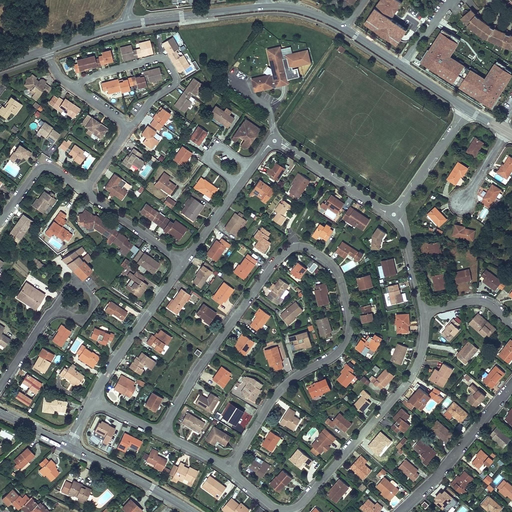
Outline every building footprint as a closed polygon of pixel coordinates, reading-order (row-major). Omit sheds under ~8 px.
[(415,0),(370,0),(354,25),(399,56),(432,10),(415,0)] [(511,46),(511,33),(509,32),(500,29),(492,25),(486,21),(479,15),(472,8),(463,16),(465,20),(469,23),(477,30),(488,37),(497,41),(505,45),(511,46)] [(461,41),(442,29),(421,62),(493,109),(511,79),(511,70),(498,61),(486,80),(451,57),(461,41)] [(170,36),(160,42),(178,71),(188,65),(181,54),(178,55),(174,49),(177,47),(170,36)] [(117,47),(121,60),(151,52),(148,39),(136,42),(137,48),(130,50),(128,44),(117,47)] [(339,46),(337,51),(343,55),(345,50),(339,46)] [(281,60),(278,48),(266,51),(272,75),(250,80),(253,93),(263,90),(272,88),(271,85),(274,84),(276,83),(277,83),(278,82),(279,81),(279,80),(280,77),(281,75),(281,73),(284,72),(286,81),(298,78),(296,69),(291,70),(291,68),(309,64),(306,51),(284,56),(285,59),(281,60)] [(73,64),(74,71),(99,65),(98,63),(111,60),(109,49),(100,50),(101,55),(97,56),(97,58),(94,59),(93,55),(76,59),(77,63),(73,64)] [(116,78),(100,82),(102,90),(106,89),(107,93),(119,90),(120,91),(129,89),(128,86),(135,84),(136,87),(145,85),(143,78),(147,77),(148,81),(161,78),(158,67),(142,71),(142,73),(117,80),(116,78)] [(284,72),(281,73),(281,75),(280,77),(279,80),(279,81),(278,82),(277,83),(276,83),(274,84),(275,87),(287,84),(286,81),(284,72)] [(31,96),(36,100),(43,91),(46,87),(43,85),(45,83),(46,82),(42,79),(39,82),(36,79),(37,78),(32,74),(30,76),(27,76),(25,79),(26,82),(24,84),(28,88),(30,85),(32,87),(36,90),(33,93),(31,96)] [(172,105),(182,111),(189,101),(186,99),(190,93),(193,95),(201,84),(192,77),(172,105)] [(10,96),(3,105),(1,104),(0,105),(0,114),(5,118),(10,112),(12,113),(15,107),(17,108),(21,104),(10,96)] [(73,117),(79,108),(65,98),(64,99),(60,96),(53,105),(62,111),(63,110),(73,117)] [(192,102),(198,108),(201,105),(195,99),(192,102)] [(163,121),(169,112),(159,106),(151,117),(155,120),(158,122),(160,118),(163,121)] [(224,109),(221,112),(214,106),(207,115),(207,116),(224,128),(231,119),(226,116),(229,112),(224,109)] [(98,124),(99,122),(92,117),(87,123),(83,121),(82,122),(93,131),(93,132),(100,137),(106,129),(98,124)] [(159,131),(163,125),(158,122),(155,120),(151,126),(159,131)] [(239,127),(230,140),(233,142),(239,134),(245,138),(240,143),(245,146),(248,142),(246,142),(249,139),(251,141),(255,135),(254,134),(255,132),(254,131),(256,129),(251,125),(250,126),(247,124),(248,122),(246,121),(240,128),(239,127)] [(44,122),(38,130),(47,136),(46,138),(53,143),(59,134),(52,129),(53,128),(44,122)] [(152,137),(156,131),(147,126),(141,135),(146,138),(142,143),(150,148),(153,144),(156,145),(158,141),(152,137)] [(204,135),(195,128),(185,140),(195,147),(198,143),(196,142),(199,138),(201,139),(204,135)] [(476,137),(467,151),(476,156),(484,142),(476,137)] [(65,150),(69,144),(63,140),(59,145),(65,150)] [(27,159),(32,152),(19,143),(15,151),(14,151),(9,158),(14,161),(16,157),(18,159),(21,155),(23,156),(27,159)] [(84,151),(84,150),(74,144),(69,151),(78,157),(78,158),(76,160),(81,163),(86,155),(83,153),(84,151)] [(139,157),(141,154),(133,148),(128,156),(126,155),(121,162),(128,167),(131,163),(137,168),(143,160),(139,157)] [(187,158),(189,155),(180,148),(170,161),(180,168),(184,162),(183,161),(186,158),(187,158)] [(23,156),(21,155),(18,159),(16,157),(14,161),(17,164),(23,156)] [(508,178),(511,170),(511,156),(510,156),(505,165),(502,169),(501,168),(498,172),(508,178)] [(281,168),(273,162),(268,170),(265,169),(262,172),(273,180),(281,168)] [(459,162),(448,180),(455,185),(461,176),(464,171),(466,172),(468,168),(459,162)] [(120,199),(125,191),(116,184),(121,177),(114,173),(104,187),(120,199)] [(165,182),(168,178),(161,174),(155,184),(161,188),(159,191),(167,196),(173,187),(165,182)] [(295,177),(285,190),(294,196),(304,183),(295,177)] [(209,199),(215,190),(199,178),(194,184),(197,186),(195,188),(209,199)] [(269,190),(255,180),(249,188),(260,195),(258,197),(256,199),(260,202),(269,190)] [(492,184),(482,201),(487,204),(489,201),(492,203),(500,189),(492,184)] [(260,195),(249,188),(247,191),(258,197),(260,195)] [(47,192),(43,189),(37,198),(36,197),(31,204),(36,207),(43,212),(45,209),(42,207),(46,201),(51,204),(56,197),(52,195),(53,193),(49,190),(47,192)] [(323,210),(326,206),(335,212),(342,203),(336,199),(335,201),(331,198),(332,196),(328,194),(322,203),(319,207),(323,210)] [(170,210),(174,204),(166,198),(162,204),(170,210)] [(193,199),(191,201),(187,198),(182,206),(186,208),(186,209),(181,215),(190,222),(201,206),(193,199)] [(279,204),(277,202),(271,211),(274,212),(269,220),(277,226),(282,218),(279,215),(283,209),(286,210),(289,205),(281,200),(279,204)] [(161,221),(163,219),(143,204),(138,212),(157,227),(161,221)] [(434,206),(427,212),(439,225),(446,218),(434,206)] [(61,208),(57,213),(47,228),(55,233),(56,231),(64,237),(69,230),(61,225),(59,223),(63,218),(67,213),(61,208)] [(101,233),(107,224),(95,215),(91,216),(91,213),(85,210),(83,213),(78,213),(78,220),(82,220),(84,225),(87,228),(92,227),(101,233)] [(352,210),(345,220),(348,222),(353,226),(359,230),(366,221),(361,217),(360,218),(357,216),(358,215),(352,210)] [(222,229),(234,237),(244,223),(239,219),(234,216),(232,214),(222,229)] [(13,234),(21,239),(33,221),(24,215),(18,223),(19,224),(13,234)] [(183,230),(172,222),(169,227),(161,221),(157,227),(161,230),(160,231),(164,234),(165,233),(169,235),(170,234),(177,239),(183,230)] [(19,224),(18,223),(11,232),(13,234),(19,224)] [(318,223),(311,233),(317,237),(317,236),(319,233),(323,236),(321,239),(325,241),(328,236),(324,234),(328,228),(330,226),(324,223),(322,226),(318,223)] [(113,229),(107,224),(101,233),(107,238),(112,231),(113,229)] [(456,224),(453,235),(473,239),(475,230),(464,228),(459,227),(460,225),(456,224)] [(370,235),(369,249),(376,250),(378,238),(380,238),(384,232),(376,228),(370,235)] [(110,242),(116,233),(112,231),(107,238),(104,242),(108,245),(110,242)] [(260,243),(264,237),(255,231),(250,239),(254,242),(250,247),(259,253),(264,246),(260,243)] [(123,241),(124,239),(116,233),(110,242),(119,249),(125,253),(130,246),(123,241)] [(170,234),(169,235),(168,237),(175,242),(177,239),(170,234)] [(219,239),(217,243),(214,241),(211,244),(213,245),(209,250),(207,249),(203,255),(213,262),(223,248),(225,250),(228,245),(219,239)] [(361,255),(340,240),(333,250),(343,257),(347,253),(353,257),(351,260),(353,262),(358,260),(361,255)] [(440,256),(436,241),(424,243),(426,250),(427,249),(428,254),(426,255),(427,259),(440,256)] [(62,258),(73,268),(82,259),(86,263),(91,258),(81,246),(62,258)] [(138,252),(132,261),(151,274),(157,265),(138,252)] [(244,270),(245,271),(253,261),(243,255),(236,265),(234,264),(229,271),(238,278),(244,270)] [(379,260),(382,276),(394,273),(394,269),(391,270),(390,264),(392,264),(391,258),(379,260)] [(82,259),(73,268),(86,283),(96,274),(86,263),(82,259)] [(123,269),(128,263),(124,260),(119,266),(123,269)] [(189,283),(197,288),(209,271),(207,269),(209,266),(203,261),(197,269),(198,270),(189,283)] [(296,261),(288,271),(296,278),(304,268),(296,261)] [(468,268),(452,272),(454,283),(461,282),(461,280),(465,279),(466,281),(470,280),(468,268)] [(501,281),(489,271),(482,280),(487,284),(488,283),(492,286),(491,287),(494,290),(501,281)] [(132,276),(140,282),(143,278),(135,272),(132,276)] [(444,287),(441,272),(429,275),(430,279),(431,278),(432,282),(431,283),(432,290),(444,287)] [(143,289),(145,286),(140,282),(132,276),(129,274),(127,277),(130,279),(123,288),(136,298),(139,294),(137,292),(141,287),(143,289)] [(368,275),(355,277),(356,282),(355,282),(355,284),(359,284),(360,289),(370,288),(368,275)] [(286,283),(277,277),(266,292),(275,298),(286,283)] [(25,282),(16,296),(35,308),(43,297),(31,289),(33,287),(25,282)] [(322,285),(321,282),(312,285),(312,288),(310,288),(315,305),(325,302),(322,292),(320,293),(319,286),(322,285)] [(229,289),(220,283),(209,298),(217,303),(222,296),(224,297),(229,290),(229,289)] [(385,287),(388,304),(397,302),(396,294),(394,285),(385,287)] [(44,295),(33,287),(31,289),(43,297),(44,295)] [(178,290),(164,309),(173,315),(186,295),(178,290)] [(277,315),(283,323),(291,316),(301,308),(293,300),(286,306),(289,309),(286,311),(285,310),(282,313),(281,312),(277,315)] [(125,314),(109,302),(103,311),(110,316),(112,313),(121,320),(125,314)] [(205,324),(212,314),(199,304),(193,313),(201,319),(200,321),(205,324)] [(358,323),(369,320),(367,305),(354,308),(355,311),(357,311),(358,315),(357,315),(358,323)] [(267,316),(258,308),(254,313),(249,320),(250,321),(247,325),(254,331),(257,327),(258,328),(267,316)] [(475,314),(468,322),(478,330),(480,328),(487,335),(494,327),(486,320),(483,324),(482,323),(483,321),(475,314)] [(394,315),(394,333),(404,332),(404,328),(404,322),(406,322),(405,315),(394,315)] [(293,319),(291,316),(283,323),(285,326),(293,319)] [(312,320),(317,339),(327,336),(326,332),(328,332),(323,316),(312,320)] [(438,334),(446,340),(456,329),(453,326),(457,322),(450,316),(447,320),(449,322),(442,330),(438,334)] [(449,322),(447,320),(440,328),(442,330),(449,322)] [(0,325),(0,344),(2,341),(6,343),(9,339),(0,333),(4,328),(0,325)] [(51,341),(60,347),(70,331),(63,327),(59,334),(56,332),(51,341)] [(108,335),(93,328),(89,338),(96,341),(97,339),(105,343),(106,340),(111,342),(114,336),(109,334),(108,335)] [(149,335),(144,343),(155,351),(158,347),(160,343),(163,345),(169,337),(159,330),(156,334),(153,338),(151,337),(149,335)] [(304,331),(284,336),(286,341),(290,340),(292,348),(299,347),(298,345),(301,344),(301,345),(307,343),(304,331)] [(251,342),(239,333),(232,342),(234,343),(231,348),(241,355),(251,342)] [(358,340),(352,347),(361,354),(366,348),(370,351),(377,343),(377,342),(379,339),(380,338),(376,335),(376,336),(374,334),(371,338),(367,335),(363,340),(361,342),(358,340)] [(468,339),(457,352),(459,354),(470,341),(468,339)] [(511,339),(507,345),(509,346),(505,351),(506,352),(503,356),(510,362),(511,359),(511,339)] [(454,355),(464,364),(478,348),(470,341),(459,354),(457,352),(454,355)] [(393,343),(387,362),(397,365),(403,347),(393,343)] [(509,346),(507,345),(500,353),(503,356),(506,352),(505,351),(509,346)] [(98,358),(90,352),(89,354),(82,349),(84,348),(80,346),(75,352),(79,355),(77,358),(83,363),(83,362),(85,359),(93,365),(98,358)] [(278,363),(273,346),(261,350),(263,358),(266,357),(269,366),(270,366),(271,370),(278,368),(277,364),(278,363)] [(41,354),(33,368),(43,374),(50,362),(48,361),(52,354),(42,348),(39,353),(41,354)] [(151,359),(139,351),(135,357),(133,360),(131,358),(125,367),(135,373),(141,365),(143,366),(145,367),(151,359)] [(91,367),(93,365),(85,359),(83,362),(91,367)] [(153,361),(151,359),(145,367),(148,369),(153,361)] [(333,379),(341,386),(351,375),(347,372),(350,369),(342,362),(340,365),(341,366),(343,367),(338,372),(333,379)] [(443,378),(445,379),(451,369),(442,363),(437,371),(436,373),(434,372),(429,380),(438,386),(443,378)] [(82,376),(65,364),(57,375),(62,379),(64,376),(70,380),(76,385),(82,376)] [(497,365),(484,380),(492,388),(495,385),(494,384),(498,379),(499,380),(505,373),(497,365)] [(218,366),(208,380),(215,385),(218,381),(220,383),(227,373),(218,366)] [(381,385),(390,374),(382,367),(373,378),(371,382),(373,384),(376,381),(381,385)] [(436,373),(437,371),(434,369),(428,379),(429,380),(434,372),(436,373)] [(43,384),(26,373),(21,381),(30,386),(29,387),(30,388),(37,393),(43,384)] [(133,387),(123,381),(125,379),(119,375),(112,385),(122,392),(122,393),(127,396),(133,387)] [(245,387),(241,393),(251,400),(256,392),(254,390),(256,387),(259,382),(252,377),(243,376),(243,377),(240,381),(244,384),(246,380),(248,382),(245,387)] [(364,385),(367,382),(360,376),(357,379),(364,385)] [(321,396),(319,392),(327,388),(322,378),(314,382),(315,384),(305,388),(308,396),(310,400),(321,396)] [(486,395),(473,383),(469,387),(475,393),(468,400),(475,407),(486,395)] [(122,392),(112,385),(111,388),(121,394),(122,393),(122,392)] [(356,392),(359,394),(350,404),(359,411),(367,401),(363,398),(367,393),(360,387),(356,392)] [(25,395),(33,399),(37,393),(30,388),(25,395)] [(409,401),(418,409),(429,397),(427,396),(418,388),(413,394),(414,395),(409,401)] [(439,391),(433,388),(430,393),(432,394),(436,397),(439,391)] [(150,391),(142,405),(152,411),(160,397),(150,391)] [(23,394),(20,399),(30,405),(33,399),(25,395),(23,394)] [(197,395),(192,403),(208,412),(217,398),(210,394),(206,400),(203,399),(197,395)] [(162,398),(160,397),(152,411),(154,412),(162,398)] [(66,400),(44,399),(43,410),(52,411),(52,409),(65,410),(66,400)] [(469,415),(454,402),(445,412),(451,418),(454,415),(462,422),(469,415)] [(228,405),(221,415),(231,422),(234,418),(235,419),(236,417),(234,416),(237,411),(228,405)] [(285,407),(275,422),(279,425),(280,424),(281,421),(291,427),(296,419),(289,414),(291,411),(285,407)] [(408,415),(400,408),(393,415),(397,419),(395,421),(394,423),(398,428),(402,431),(408,424),(403,420),(408,415)] [(202,424),(184,412),(178,422),(182,425),(183,423),(197,432),(202,424)] [(349,423),(336,412),(329,420),(325,417),(321,421),(328,427),(332,423),(342,431),(349,423)] [(104,441),(113,425),(99,417),(97,420),(96,419),(92,427),(103,433),(100,439),(104,441)] [(281,421),(280,424),(289,430),(291,427),(281,421)] [(453,435),(437,421),(431,428),(446,442),(453,435)] [(228,437),(212,427),(204,440),(212,445),(215,440),(223,445),(228,437)] [(334,436),(322,427),(316,435),(316,436),(308,445),(318,453),(325,443),(327,445),(334,436)] [(494,438),(493,439),(503,448),(510,440),(499,432),(501,430),(498,427),(491,435),(494,438)] [(141,438),(123,429),(116,442),(120,445),(122,441),(136,448),(141,438)] [(258,443),(268,449),(276,436),(265,429),(263,432),(265,433),(267,434),(264,439),(262,438),(258,443)] [(389,443),(380,435),(373,444),(369,441),(365,445),(377,455),(380,452),(381,452),(389,443)] [(404,437),(396,447),(399,450),(408,440),(404,437)] [(420,440),(413,448),(425,458),(422,461),(426,465),(431,460),(429,457),(431,455),(429,454),(432,450),(420,440)] [(164,458),(153,453),(155,449),(149,446),(145,456),(153,460),(152,462),(160,466),(164,458)] [(26,448),(12,461),(22,473),(30,465),(27,462),(34,457),(26,448)] [(310,460),(295,448),(286,459),(295,465),(301,458),(303,460),(301,462),(306,465),(310,460)] [(493,459),(482,450),(476,457),(478,458),(477,460),(476,459),(472,463),(479,469),(484,464),(486,466),(493,459)] [(50,458),(48,460),(45,456),(40,462),(42,465),(40,467),(45,473),(51,479),(58,472),(53,466),(55,464),(50,458)] [(356,462),(350,469),(362,480),(369,472),(362,465),(364,462),(357,456),(354,460),(356,462)] [(251,472),(259,477),(266,464),(258,460),(256,463),(250,460),(245,467),(249,470),(250,468),(253,469),(251,472)] [(406,460),(399,468),(414,481),(419,475),(416,472),(418,470),(406,460)] [(179,478),(181,474),(190,478),(195,467),(187,463),(186,466),(180,463),(176,461),(170,474),(179,478)] [(288,476),(279,468),(273,475),(272,474),(265,482),(272,488),(279,480),(282,482),(282,483),(288,476)] [(208,471),(202,479),(209,485),(215,489),(213,492),(216,494),(224,483),(208,471)] [(460,493),(473,479),(465,472),(460,477),(455,483),(453,481),(451,484),(460,493)] [(483,481),(489,486),(493,480),(488,476),(483,481)] [(384,477),(375,487),(381,492),(386,496),(390,499),(397,490),(394,488),(395,487),(384,477)] [(325,494),(334,503),(348,487),(339,479),(336,482),(338,484),(330,492),(328,491),(325,494)] [(68,493),(68,492),(79,497),(85,500),(89,491),(80,486),(81,484),(78,482),(77,485),(72,483),(72,484),(65,480),(61,490),(68,493)] [(279,480),(272,488),(274,490),(282,482),(279,480)] [(336,482),(328,491),(330,492),(338,484),(336,482)] [(511,485),(508,482),(502,489),(507,493),(506,494),(511,499),(511,485)] [(362,483),(358,488),(363,492),(367,487),(362,483)] [(440,490),(434,497),(436,498),(435,500),(443,508),(456,493),(448,486),(442,492),(440,490)] [(12,488),(2,497),(8,504),(12,501),(18,495),(12,488)] [(18,495),(12,501),(18,508),(20,506),(27,499),(23,495),(25,494),(22,491),(18,495)] [(31,496),(27,499),(20,506),(26,511),(27,511),(28,511),(37,503),(31,496)] [(235,502),(227,496),(219,506),(226,511),(227,511),(228,511),(230,510),(232,511),(242,511),(246,508),(240,502),(238,505),(235,502)] [(498,511),(502,508),(489,496),(481,505),(488,511),(490,508),(492,509),(491,510),(492,511),(498,511)] [(139,511),(142,510),(131,499),(123,507),(127,511),(126,511),(139,511)] [(366,510),(367,511),(377,511),(382,507),(376,502),(373,504),(367,499),(362,506),(366,510)] [(37,503),(28,511),(48,511),(49,511),(39,501),(37,503)]
